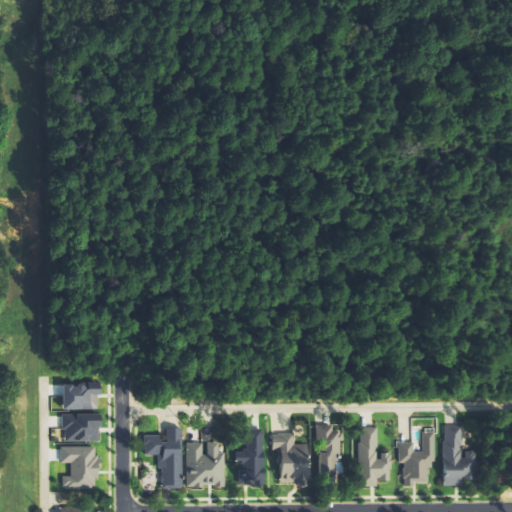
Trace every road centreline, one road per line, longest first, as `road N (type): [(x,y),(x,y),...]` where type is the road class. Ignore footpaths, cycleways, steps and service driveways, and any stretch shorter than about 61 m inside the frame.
road 1 (residential): [(218,511),(511,509)]
road 2 (residential): [(119,511),(119,379)]
